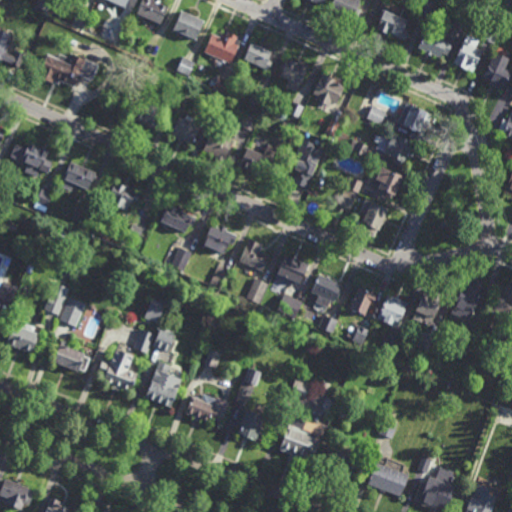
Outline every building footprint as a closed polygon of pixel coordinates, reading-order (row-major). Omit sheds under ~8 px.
[(52,0),(47,12),(36,7),(39,0),(52,0)] [(159,0),(159,1),(168,4),(160,23),(135,12),(140,0),(159,0)] [(356,19),(344,14),(343,17),(334,14),(336,10),(329,7),(331,0),(359,0),(356,7),(361,9),(356,19)] [(427,16),(420,13),(424,2),(432,5),(427,16)] [(400,16),(403,8),(410,11),(407,19),(408,19),(404,28),(409,30),(407,34),(408,34),(407,37),(405,36),(404,39),(388,32),(388,33),(376,28),(380,17),(378,16),(382,8),(400,16)] [(466,28),(454,23),(460,9),(471,13),(466,28)] [(194,39),(171,29),(180,10),(203,20),(194,39)] [(82,28),(71,23),(77,12),(87,16),(82,28)] [(494,43),(483,39),(488,24),(499,28),(494,43)] [(0,29),(13,35),(5,52),(14,56),(17,50),(25,53),(19,67),(11,64),(12,63),(3,59),(0,57),(0,29)] [(443,38),(446,33),(454,37),(447,55),(441,52),(439,58),(430,54),(430,55),(425,53),(425,51),(417,47),(424,30),(443,38)] [(237,36),(236,39),(240,40),(230,63),(203,52),(211,33),(220,36),(221,34),(222,32),(226,34),(227,31),(237,36)] [(475,47),(482,50),(472,72),(465,69),(465,68),(453,63),(462,41),(463,41),(466,34),(478,39),(475,47)] [(268,70),(242,59),(250,41),(276,53),(268,70)] [(504,68),(511,71),(504,90),(489,83),(490,80),(482,76),(488,64),(489,64),(494,52),(508,58),(504,68)] [(97,65),(90,80),(80,75),(75,86),(61,79),(59,83),(53,81),(52,82),(37,75),(48,53),(61,59),(63,54),(69,57),(70,54),(83,60),(84,59),(97,65)] [(187,76),(176,70),(182,56),(194,62),(187,76)] [(301,62),(300,64),(307,67),(299,84),(279,75),(287,57),(294,61),(295,59),(301,62)] [(332,78),(333,76),(343,80),(341,84),(343,85),(336,104),(330,102),(329,105),(315,99),(317,95),(313,93),(321,73),(332,78)] [(229,81),(224,93),(213,88),(218,76),(229,81)] [(182,93),(170,88),(175,77),(187,82),(182,93)] [(260,108),(247,102),(252,90),(265,96),(260,108)] [(157,129),(147,125),(146,125),(138,122),(139,121),(131,118),(139,100),(162,110),(156,123),(159,124),(157,129)] [(295,123),(284,118),(292,101),(303,106),(295,123)] [(419,141),(408,136),(411,129),(397,123),(406,102),(431,114),(419,141)] [(380,124),(367,117),(373,105),(386,112),(380,124)] [(246,112),(247,111),(257,115),(250,130),(237,124),(243,111),(246,112)] [(511,139),(501,135),(502,133),(498,131),(503,119),(507,121),(511,111),(511,139)] [(191,145),(169,135),(177,116),(199,125),(191,145)] [(333,138),(324,135),(330,118),(339,122),(333,138)] [(290,136),(279,131),(283,122),(294,126),(290,136)] [(222,134),(223,132),(226,133),(225,136),(232,139),(223,161),(217,159),(218,156),(203,150),(211,129),(222,134)] [(412,142),(409,149),(414,151),(411,158),(407,156),(404,161),(405,162),(403,167),(395,163),(397,160),(384,153),(375,148),(378,142),(373,140),(376,135),(380,137),(382,134),(390,138),(393,133),(412,142)] [(306,188),(292,182),(295,174),(291,172),(296,162),(293,161),(303,139),(314,144),(313,147),(322,151),(306,188)] [(364,156),(348,149),(353,139),(368,146),(364,156)] [(48,151),(45,158),(53,162),(48,173),(41,170),(38,177),(24,171),(27,164),(10,156),(16,144),(26,149),(29,142),(48,151)] [(271,159),(273,159),(265,177),(238,166),(246,147),(262,155),(267,144),(276,148),(271,159)] [(95,172),(94,173),(98,175),(96,179),(93,178),(88,189),(75,183),(72,190),(60,185),(70,161),(95,172)] [(395,195),(393,194),(390,200),(376,194),(379,189),(378,188),(381,181),(376,179),(381,167),(402,176),(400,180),(402,180),(395,195)] [(511,170),(502,192),(511,195),(511,170)] [(358,193),(344,187),(348,177),(362,182),(358,193)] [(130,186),(129,188),(140,192),(136,201),(131,199),(127,211),(105,202),(114,181),(120,184),(121,182),(130,186)] [(45,211),(33,206),(41,189),(53,194),(45,211)] [(350,208),(338,204),(344,189),(356,194),(350,208)] [(378,231),(377,230),(374,237),(359,230),(362,223),(360,222),(363,215),(359,213),(365,199),(388,209),(378,231)] [(176,208),(176,207),(183,210),(183,211),(196,217),(192,225),(188,224),(184,233),(159,222),(166,204),(176,208)] [(83,222),(71,217),(75,206),(87,210),(83,222)] [(10,229),(4,227),(8,217),(14,219),(10,229)] [(441,229),(438,225),(440,221),(444,220),(447,224),(446,228),(441,229)] [(138,240),(127,235),(132,223),(143,228),(138,240)] [(218,227),(219,225),(227,228),(225,231),(236,236),(232,244),(228,243),(223,254),(215,251),(214,253),(209,251),(211,248),(202,245),(211,224),(218,227)] [(70,233),(69,234),(75,236),(72,243),(68,241),(67,242),(62,241),(63,240),(56,238),(57,235),(56,235),(57,232),(58,232),(59,230),(70,233)] [(260,250),(259,250),(258,251),(268,255),(261,271),(239,261),(248,239),(261,244),(260,247),(261,247),(260,250)] [(183,271),(170,265),(179,247),(191,253),(183,271)] [(297,261),(297,260),(308,265),(300,285),(276,274),(284,256),(297,261)] [(30,273),(25,271),(28,264),(33,266),(30,273)] [(223,289),(209,283),(216,266),(230,272),(223,289)] [(335,302),(331,301),(328,308),(316,303),(319,295),(311,292),(319,275),(338,283),(337,285),(341,287),(335,302)] [(258,303),(245,298),(253,278),(266,284),(258,303)] [(469,322),(451,315),(465,278),(484,286),(469,322)] [(11,302),(0,297),(0,292),(4,282),(17,287),(11,302)] [(511,289),(511,307),(505,325),(493,320),(495,315),(488,312),(497,289),(503,291),(505,287),(511,289)] [(441,295),(439,300),(441,301),(432,320),(431,319),(429,323),(422,320),(421,324),(412,320),(415,313),(414,312),(423,293),(423,294),(426,288),(441,295)] [(366,292),(367,289),(374,292),(373,294),(377,296),(373,306),(370,305),(365,316),(350,309),(359,289),(366,292)] [(295,318),(277,311),(284,294),(302,302),(295,318)] [(396,327),(376,318),(387,295),(407,304),(396,327)] [(76,326),(59,320),(68,297),(85,303),(76,326)] [(157,323),(144,318),(151,299),(164,304),(157,323)] [(56,318),(43,313),(48,300),(61,305),(56,318)] [(332,333),(319,327),(324,315),(337,320),(332,333)] [(32,354),(6,344),(17,317),(25,320),(24,322),(36,326),(34,332),(39,334),(32,354)] [(362,345),(351,340),(358,326),(369,331),(362,345)] [(147,354),(133,348),(140,329),(154,335),(147,354)] [(168,353),(152,346),(159,330),(175,337),(168,353)] [(469,347),(457,342),(461,331),(473,336),(469,347)] [(427,353),(416,347),(424,333),(435,338),(427,353)] [(504,349),(492,344),(497,333),(508,338),(504,349)] [(393,355),(379,349),(385,335),(399,341),(393,355)] [(65,346),(86,354),(83,362),(85,363),(84,366),(83,366),(80,373),(54,363),(58,353),(54,351),(56,343),(59,344),(61,340),(67,343),(65,346)] [(215,368),(204,364),(210,349),(221,353),(215,368)] [(127,370),(136,374),(130,392),(122,389),(120,392),(112,389),(113,386),(104,382),(106,377),(98,374),(103,360),(108,362),(109,360),(111,361),(115,350),(132,357),(127,370)] [(145,396),(154,370),(155,371),(158,362),(166,365),(167,362),(169,363),(168,366),(169,366),(166,375),(181,380),(178,387),(179,387),(177,393),(174,392),(170,405),(145,396)] [(256,386),(244,381),(249,368),(261,372),(256,386)] [(305,399),(290,393),(295,380),(310,386),(305,399)] [(216,400),(220,401),(227,404),(220,420),(210,416),(208,421),(185,412),(192,394),(198,396),(198,397),(201,399),(203,393),(216,398),(216,400)] [(258,413),(265,415),(261,424),(266,426),(261,440),(255,437),(254,439),(250,437),(250,436),(249,435),(248,438),(242,436),(243,434),(237,432),(245,409),(249,410),(251,405),(260,408),(258,413)] [(304,419),(306,415),(314,418),(314,417),(318,418),(318,420),(326,423),(312,460),(306,457),(305,458),(278,448),(288,422),(289,423),(292,414),(304,419)] [(392,438),(379,433),(385,417),(398,422),(392,438)] [(511,430),(508,440),(495,435),(501,420),(511,424),(511,430)] [(332,437),(327,435),(330,425),(335,427),(332,437)] [(327,467),(334,449),(341,452),(341,451),(356,457),(355,458),(361,460),(354,477),(327,467)] [(426,471),(417,468),(422,454),(431,457),(426,471)] [(408,473),(400,495),(368,483),(376,461),(408,473)] [(30,504),(25,502),(22,508),(0,499),(0,493),(6,476),(31,485),(30,488),(35,490),(30,504)] [(443,486),(444,481),(455,485),(452,492),(452,491),(444,511),(418,502),(418,501),(414,499),(421,480),(425,482),(426,479),(443,486)] [(486,494),(486,492),(495,496),(488,511),(463,511),(471,495),(476,497),(478,491),(486,494)] [(74,508),(72,511),(45,511),(50,499),(49,498),(50,496),(58,498),(57,502),(74,508)]
